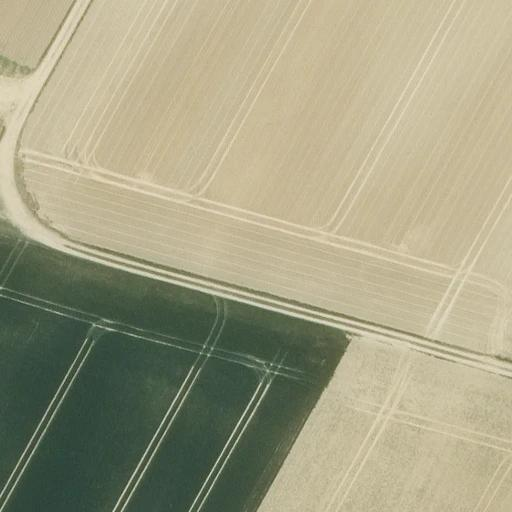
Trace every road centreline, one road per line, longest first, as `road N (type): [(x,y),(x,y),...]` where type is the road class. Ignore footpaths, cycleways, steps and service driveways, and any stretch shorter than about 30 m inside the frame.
road 1 (track): [(3,148),(16,206),(69,247),(511,370)]
road 2 (track): [(84,0),(0,154)]
